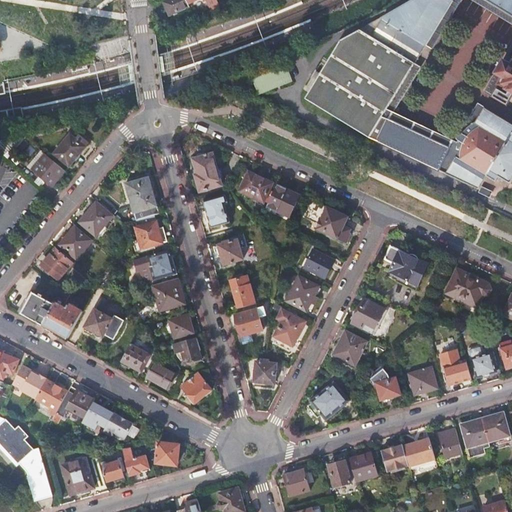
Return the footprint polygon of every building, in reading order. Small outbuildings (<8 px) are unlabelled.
[(176,14),(179,22),(195,18),(188,3),(186,0),(168,0),(164,2),(171,16),(176,14)] [(186,0),(188,3),(194,0),(206,0),(210,8),(212,7),(213,10),(221,7),(217,0),(186,0)] [(383,116),(453,0),(415,0),(412,2),(341,40),(320,74),(312,89),(306,98),(369,137),(480,188),(488,175),(496,180),(499,176),(510,183),(511,179),(511,123),(485,107),(459,151),(383,116)] [(511,0),(487,0),(511,14),(511,0)] [(511,63),(511,65),(504,61),(486,91),(493,96),(500,85),(511,91),(511,63)] [(285,62),(251,76),(258,95),(292,82),(285,62)] [(312,89),(320,74),(316,71),(307,86),(312,89)] [(0,123),(23,119),(21,109),(0,112),(0,123)] [(86,146),(76,139),(70,134),(54,153),(69,166),(86,146)] [(79,135),(76,139),(86,146),(89,142),(79,135)] [(25,137),(24,136),(21,136),(0,141),(0,151),(8,158),(25,137)] [(45,154),(41,151),(27,167),(31,170),(45,154)] [(51,188),(65,171),(45,154),(31,170),(51,188)] [(199,175),(196,176),(201,192),(222,186),(213,154),(194,160),(198,170),(199,175)] [(274,183),(250,172),(241,191),(265,203),(274,183)] [(137,221),(160,214),(150,177),(126,184),(137,221)] [(278,186),(267,210),(289,221),(299,201),(292,198),(294,193),(278,186)] [(493,193),(482,188),(479,193),(490,199),(493,193)] [(226,195),(204,202),(211,228),(231,223),(226,204),(229,203),(226,195)] [(342,231),(344,227),(348,218),(312,201),(304,217),(319,224),(317,229),(346,243),(351,236),(349,234),(342,231)] [(114,215),(98,202),(96,202),(80,222),(96,236),(105,226),(114,215)] [(157,245),(166,243),(162,228),(159,221),(138,227),(142,239),(135,241),(139,253),(158,248),(157,245)] [(93,240),(76,226),(60,245),(77,259),(93,240)] [(105,226),(96,236),(99,239),(107,229),(105,226)] [(162,228),(166,243),(170,241),(166,227),(162,228)] [(127,241),(129,247),(135,245),(133,239),(127,241)] [(224,245),(220,246),(225,265),(244,259),(239,241),(224,243),(224,245)] [(408,281),(418,286),(428,264),(421,260),(416,255),(409,255),(391,246),(385,260),(394,264),(390,273),(408,281)] [(73,262),(55,248),(41,265),(59,280),(73,262)] [(174,266),(170,250),(148,256),(134,260),(143,282),(174,275),(172,268),(174,266)] [(335,261),(314,250),(305,268),(326,278),(335,261)] [(466,303),(478,308),(483,297),(489,295),(492,289),(489,284),(458,269),(446,293),(466,303)] [(248,276),(231,281),(239,309),(256,304),(248,276)] [(319,287),(300,277),(287,301),(307,311),(311,302),(315,304),(318,297),(315,295),(319,287)] [(185,304),(178,279),(153,286),(159,306),(174,302),(176,307),(185,304)] [(416,290),(418,286),(408,281),(406,286),(416,290)] [(62,292),(57,288),(50,301),(42,297),(43,295),(40,294),(39,295),(33,292),(22,313),(43,326),(61,294),(62,292)] [(61,294),(43,326),(51,330),(52,328),(69,337),(84,310),(70,303),(67,310),(64,309),(67,298),(61,294)] [(366,324),(376,329),(386,309),(365,299),(353,323),(363,329),(366,324)] [(160,311),(176,307),(174,302),(159,306),(160,311)] [(475,313),(478,308),(466,303),(464,308),(475,313)] [(242,336),(252,333),(263,330),(259,317),(266,315),(264,309),(265,309),(264,307),(236,315),(242,336)] [(85,327),(104,337),(105,334),(114,339),(125,320),(116,316),(114,319),(96,309),(85,327)] [(306,321),(283,309),(278,318),(283,321),(275,336),(277,337),(274,343),(290,351),(294,346),(306,321)] [(194,333),(189,315),(170,320),(175,338),(194,333)] [(152,329),(150,321),(144,323),(149,330),(152,329)] [(373,334),(376,329),(366,324),(363,329),(373,334)] [(368,342),(347,331),(335,355),(355,365),(363,351),(364,351),(365,349),(364,349),(368,342)] [(253,339),(252,333),(242,336),(241,337),(243,342),(253,339)] [(135,338),(122,361),(142,371),(150,355),(139,349),(143,342),(135,338)] [(202,360),(196,338),(174,344),(176,354),(182,353),(186,365),(202,360)] [(511,341),(511,339),(500,342),(507,368),(511,366),(511,341)] [(0,377),(3,379),(6,372),(13,375),(18,360),(11,357),(12,355),(7,353),(6,355),(3,354),(1,350),(0,350),(0,377)] [(472,379),(467,360),(461,361),(457,350),(441,354),(450,385),(472,379)] [(491,352),(472,358),(478,377),(497,371),(491,352)] [(277,363),(261,359),(261,362),(257,361),(255,384),(276,384),(277,363)] [(176,375),(154,363),(146,377),(168,389),(176,375)] [(24,366),(12,384),(21,390),(35,399),(46,380),(24,366)] [(432,366),(409,373),(415,395),(439,388),(432,366)] [(382,367),(371,376),(373,378),(371,379),(376,385),(377,384),(382,400),(401,394),(396,378),(390,379),(389,375),(382,367)] [(211,389),(198,373),(183,386),(189,395),(187,396),(194,404),(206,396),(211,389)] [(35,399),(49,407),(57,412),(68,392),(46,380),(35,399)] [(310,401),(312,403),(321,414),(326,421),(350,401),(334,381),(310,401)] [(55,416),(52,420),(57,422),(67,410),(83,419),(91,407),(94,409),(98,402),(71,387),(68,392),(57,412),(55,416)] [(35,399),(32,406),(43,412),(44,410),(47,411),(49,407),(35,399)] [(321,414),(312,403),(308,406),(317,418),(321,414)] [(49,407),(47,411),(55,416),(57,412),(49,407)] [(504,412),(482,418),(489,442),(498,440),(511,436),(504,412)] [(113,413),(103,432),(111,436),(113,432),(125,439),(133,424),(113,413)] [(0,417),(0,445),(8,453),(8,456),(27,472),(34,502),(52,496),(39,449),(34,450),(25,440),(28,437),(19,426),(15,429),(6,420),(0,417)] [(489,442),(482,418),(459,425),(468,458),(484,454),(482,449),(491,447),(489,442)] [(463,453),(456,428),(439,433),(445,458),(463,453)] [(511,440),(511,438),(511,436),(498,440),(499,444),(511,440)] [(404,446),(410,465),(410,466),(436,459),(430,438),(404,446)] [(177,463),(179,445),(159,443),(157,463),(175,465),(177,463)] [(404,446),(404,444),(382,450),(388,472),(410,465),(404,446)] [(372,452),(350,459),(357,481),(378,475),(372,452)] [(146,456),(126,462),(130,476),(150,471),(146,456)] [(124,480),(120,458),(118,459),(119,462),(102,466),(106,482),(113,480),(114,483),(124,480)] [(410,466),(411,470),(419,467),(421,471),(438,466),(436,459),(410,466)] [(94,488),(86,460),(63,466),(71,495),(94,488)] [(345,460),(329,465),(335,487),(352,482),(345,460)] [(305,470),(285,474),(291,496),(311,490),(305,470)] [(246,511),(239,489),(219,494),(222,501),(219,508),(224,511),(246,511)] [(201,511),(198,500),(188,503),(189,509),(178,511),(201,511)] [(508,511),(505,500),(484,506),(485,511),(508,511)]
